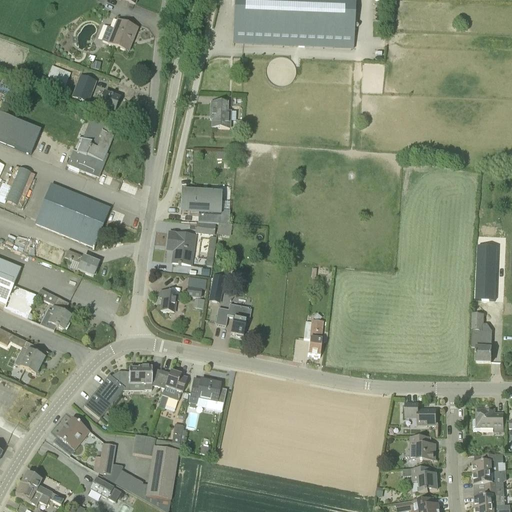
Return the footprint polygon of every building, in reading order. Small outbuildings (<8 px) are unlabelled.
[(353,50),(355,0),(234,0),(234,26),(239,27),(243,31),(242,46),(243,46),(243,45),(353,50)] [(128,52),(137,30),(116,22),(113,30),(107,28),(102,42),(107,44),(128,52)] [(61,97),(70,76),(51,68),(43,90),(61,97)] [(79,77),(73,75),(72,76),(71,75),(69,79),(70,79),(67,85),(68,86),(64,95),(72,98),(71,98),(88,105),(96,83),(79,76),(79,77)] [(113,114),(119,100),(103,94),(98,108),(113,114)] [(229,130),(230,120),(226,120),(227,105),(210,104),(210,116),(212,116),(211,129),(229,130)] [(0,143),(30,156),(41,131),(0,115),(0,143)] [(106,155),(113,138),(104,134),(107,127),(90,120),(82,141),(76,154),(73,152),(67,167),(96,179),(101,167),(103,168),(108,156),(106,155)] [(0,190),(0,201),(23,209),(35,174),(15,168),(9,186),(2,184),(0,190)] [(51,185),(36,220),(34,225),(92,249),(92,250),(93,250),(95,248),(110,209),(51,185)] [(227,199),(227,194),(221,194),(182,192),(180,215),(220,217),(221,199),(227,199)] [(214,237),(215,227),(196,224),(195,235),(214,237)] [(196,237),(175,234),(175,235),(169,234),(167,247),(174,248),(172,264),(192,267),(196,237)] [(212,268),(216,239),(209,238),(205,267),(212,268)] [(36,259),(42,246),(39,245),(39,244),(33,241),(27,255),(36,259)] [(494,252),(494,247),(487,246),(486,252),(476,252),(474,302),(496,302),(497,252),(494,252)] [(93,278),(98,264),(68,253),(65,260),(79,265),(77,271),(93,278)] [(21,270),(0,261),(0,304),(5,306),(3,312),(27,322),(36,300),(12,290),(21,270)] [(207,302),(219,304),(224,279),(212,277),(207,302)] [(199,300),(201,291),(186,289),(185,299),(199,300)] [(41,291),(37,298),(55,307),(58,300),(41,291)] [(179,302),(180,295),(179,295),(160,293),(159,299),(162,300),(160,312),(175,314),(177,302),(179,302)] [(243,305),(244,300),(232,298),(231,302),(229,302),(226,318),(233,319),(230,335),(243,338),(243,337),(246,322),(247,322),(247,321),(246,321),(247,316),(241,315),(243,305)] [(72,316),(55,307),(52,313),(49,311),(40,327),(53,333),(56,328),(64,332),(72,316)] [(484,332),(484,316),(471,316),(470,332),(472,332),(471,349),(476,349),(475,364),(491,364),(491,349),(485,348),(485,339),(482,339),(482,332),(484,332)] [(321,335),(321,334),(318,334),(319,327),(312,326),(312,325),(306,324),(303,341),(309,342),(308,357),(307,357),(320,359),(320,358),(322,343),(320,343),(321,335)] [(0,330),(0,344),(6,348),(9,343),(12,337),(0,330)] [(48,354),(25,343),(22,349),(26,352),(19,366),(36,375),(45,360),(46,361),(48,354)] [(132,381),(131,386),(143,386),(143,392),(151,392),(151,388),(151,386),(152,386),(152,370),(152,369),(138,369),(138,370),(129,370),(129,375),(129,381),(132,381)] [(151,386),(151,388),(155,388),(164,391),(167,384),(157,380),(159,373),(152,370),(152,386),(151,386)] [(167,384),(169,375),(160,372),(159,373),(157,380),(167,384)] [(170,373),(169,375),(167,384),(164,391),(161,399),(158,409),(164,411),(168,399),(178,403),(181,394),(182,395),(187,379),(170,373)] [(129,381),(129,375),(119,375),(111,379),(109,377),(84,408),(99,421),(124,390),(128,390),(129,390),(129,386),(131,386),(132,381),(129,381)] [(216,405),(217,403),(224,404),(227,391),(219,390),(220,385),(200,381),(199,386),(193,385),(188,405),(189,405),(188,407),(195,408),(195,406),(196,407),(197,401),(216,405)] [(0,420),(2,422),(13,398),(0,392),(0,420)] [(436,426),(436,412),(418,412),(418,406),(405,406),(405,419),(418,419),(418,426),(436,426)] [(502,433),(502,416),(493,416),(494,412),(477,412),(476,421),(473,421),(473,432),(481,432),(481,429),(493,429),(493,432),(502,433)] [(84,440),(89,433),(72,419),(57,438),(70,449),(80,437),(84,440)] [(181,432),(181,428),(173,427),(170,445),(178,446),(181,432)] [(161,511),(169,511),(178,450),(154,447),(155,441),(135,438),(132,456),(151,459),(147,486),(142,485),(142,483),(121,472),(123,470),(112,468),(115,446),(102,444),(97,473),(102,474),(101,478),(161,511)] [(435,462),(435,447),(429,447),(429,439),(411,439),(410,462),(435,462)] [(473,475),(499,474),(498,464),(503,464),(503,456),(483,457),(483,464),(472,464),(473,475)] [(430,476),(430,470),(405,471),(406,477),(414,477),(415,485),(418,484),(419,494),(428,493),(428,491),(437,491),(436,476),(430,476)] [(504,491),(504,483),(507,481),(506,473),(499,474),(473,475),(473,487),(484,486),(485,492),(504,491)] [(61,508),(64,502),(52,495),(39,488),(42,482),(27,475),(27,474),(20,486),(48,501),(61,508)] [(114,504),(120,493),(96,480),(90,492),(114,504)] [(44,508),(48,501),(20,486),(15,497),(36,508),(38,504),(44,508)] [(382,498),(383,489),(377,488),(375,497),(382,498)] [(475,510),(505,508),(504,491),(485,492),(485,498),(474,499),(475,510)] [(434,506),(433,500),(396,506),(396,511),(439,511),(438,506),(434,506)]
